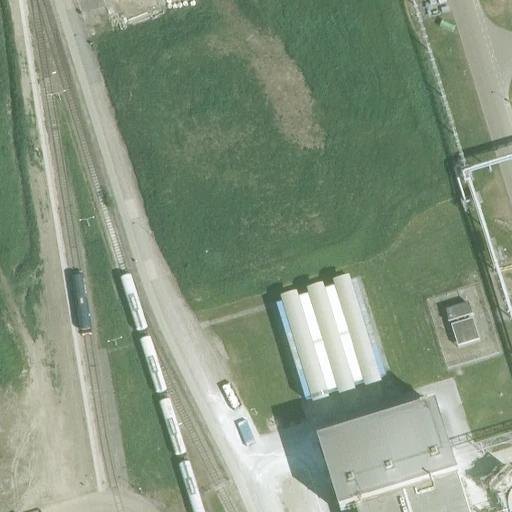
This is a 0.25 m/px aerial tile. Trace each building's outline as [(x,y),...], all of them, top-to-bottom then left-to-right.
[(161,20),(155,0),(103,0),(112,33),(161,20)] [(305,403),(386,379),(357,284),(277,308),(305,403)] [(459,326),(451,328),(457,349),(479,342),(473,322),(467,323),(466,319),(472,317),(468,306),(446,313),(449,324),(457,321),(459,326)] [(439,410),(320,446),(340,511),(356,511),(469,511),(460,480),(439,410)] [(511,483),(511,482),(511,478),(508,474),(505,471),(501,470),(496,471),(492,473),(490,476),(488,481),(489,485),(491,489),(495,492),(499,494),(505,493),(508,491),(510,487),(511,483)]
